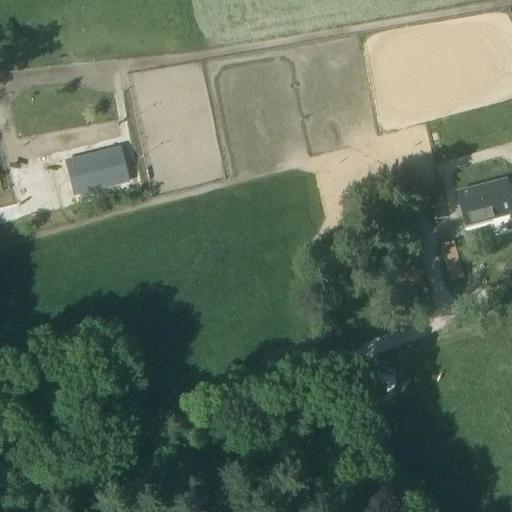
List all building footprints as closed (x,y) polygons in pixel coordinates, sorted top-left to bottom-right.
[(118,149),(64,163),(73,198),(127,184),(118,149)] [(467,225),(502,216),(495,185),(459,194),(467,225)] [(431,222),(448,218),(443,198),(426,203),(431,222)] [(377,243),(397,238),(391,209),(371,213),(377,243)] [(449,282),(463,279),(453,244),(440,247),(449,282)] [(328,283),(357,275),(350,253),(322,261),(328,283)] [(416,286),(395,290),(401,317),(420,314),(416,286)] [(494,366),(511,357),(511,349),(507,339),(485,349),(494,366)]
